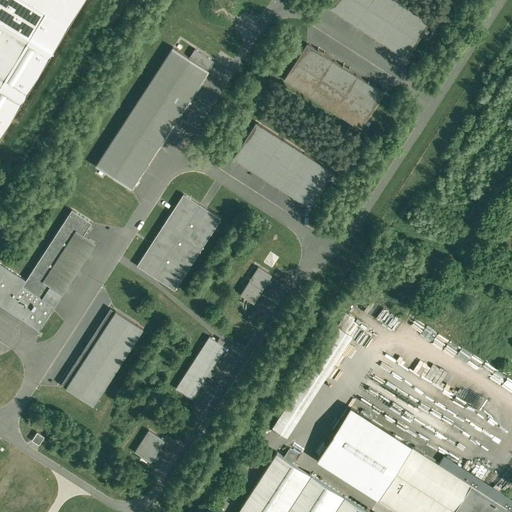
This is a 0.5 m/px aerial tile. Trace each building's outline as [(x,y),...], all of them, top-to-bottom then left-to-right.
[(0,0),(0,135),(83,0),(0,0)] [(430,22),(396,0),(336,0),(331,8),(341,14),(340,16),(346,21),(348,18),(367,31),(365,33),(372,38),(373,35),(392,47),(390,49),(397,54),(398,51),(408,57),(430,22)] [(326,52),(320,48),(318,50),(309,43),(286,79),(361,128),(384,93),(375,87),(376,84),(370,80),(369,83),(350,71),(351,69),(344,64),(343,66),(325,54),(326,52)] [(173,46),(96,165),(132,188),(144,169),(145,170),(149,164),(148,163),(160,144),(162,145),(166,139),(164,138),(176,119),(178,120),(182,113),(181,113),(193,94),(194,95),(198,88),(197,87),(214,61),(195,48),(190,57),(173,46)] [(332,171),(257,122),(234,157),(244,164),(242,166),(248,170),(250,168),(269,180),(267,183),(274,187),(275,184),(294,196),(292,199),(298,203),(300,200),(309,207),(332,171)] [(185,194),(138,266),(175,291),(222,219),(185,194)] [(27,279),(23,284),(43,297),(56,305),(97,242),(84,234),(92,222),(72,209),(27,279)] [(27,279),(0,261),(0,303),(40,329),(56,305),(43,297),(23,284),(27,279)] [(258,267),(252,278),(249,276),(247,279),(250,280),(241,294),(254,303),(268,282),(271,284),(272,282),(269,280),(272,276),(258,267)] [(116,311),(67,387),(94,405),(143,329),(116,311)] [(345,311),(337,323),(345,329),(353,316),(345,311)] [(303,369),(270,428),(288,438),(347,332),(334,324),(319,351),(303,351),(303,369)] [(210,336),(177,387),(193,397),(226,346),(210,336)] [(511,511),(511,509),(356,409),(322,461),(402,511),(454,511),(455,510),(458,511),(511,511)] [(150,430),(136,451),(152,461),(165,440),(150,430)] [(37,433),(32,442),(39,446),(44,437),(37,433)] [(371,511),(278,451),(240,508),(246,511),(371,511)]
